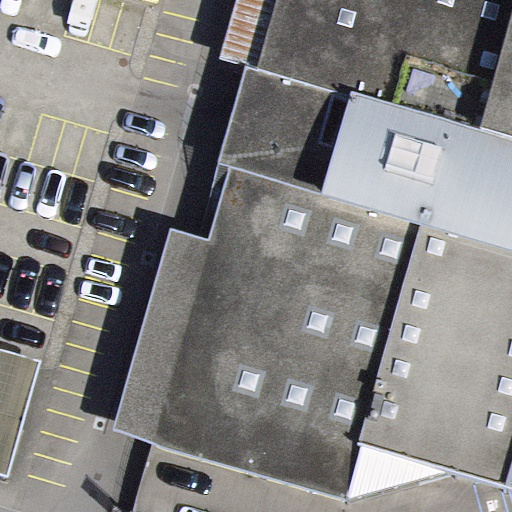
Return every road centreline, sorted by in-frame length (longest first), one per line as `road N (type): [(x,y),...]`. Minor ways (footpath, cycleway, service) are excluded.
road 1 (unknown): [(392,511),(109,438),(83,410),(95,352)]
road 2 (unknown): [(95,352),(185,96)]
road 3 (unknown): [(0,38),(185,96)]
